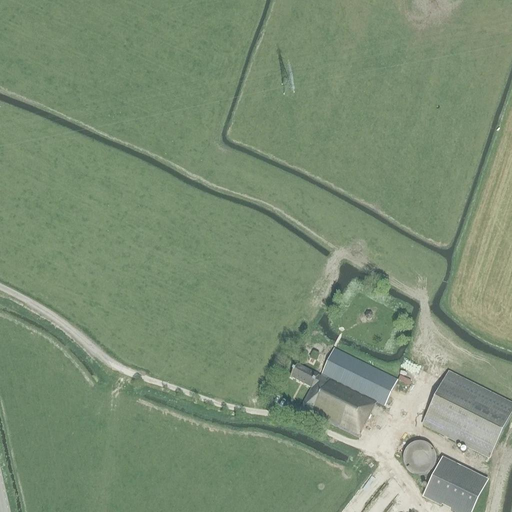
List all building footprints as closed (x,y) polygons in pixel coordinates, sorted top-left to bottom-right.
[(359,438),(376,402),(385,407),(398,381),(334,349),(321,377),(297,365),(291,377),(312,388),(300,409),(359,438)] [(404,367),(400,376),(411,382),(415,373),(404,367)] [(423,425),(491,457),(497,444),(511,414),(511,403),(449,373),(423,425)] [(437,460),(437,458),(437,457),(437,456),(436,454),(436,452),(435,451),(434,449),(433,448),(432,447),(431,446),(430,445),(429,444),(427,444),(425,443),(424,443),(422,442),(421,442),(419,442),(417,443),(416,443),(415,443),(413,444),(412,445),(411,446),(409,447),(408,448),(407,449),(406,451),(406,452),(405,454),(405,456),(404,457),(404,458),(404,460),(405,462),(405,463),(406,464),(406,465),(407,467),(408,468),(409,470),(410,470),(411,471),(413,472),(414,473),(416,474),(417,474),(418,474),(420,475),(422,474),(423,474),(424,474),(426,474),(428,473),(429,472),(431,471),(432,470),(433,469),(434,467),(435,466),(436,464),(436,463),(436,462),(437,460)] [(473,511),(489,481),(443,458),(423,499),(441,508),(442,506),(451,511),(450,511),(473,511)]
